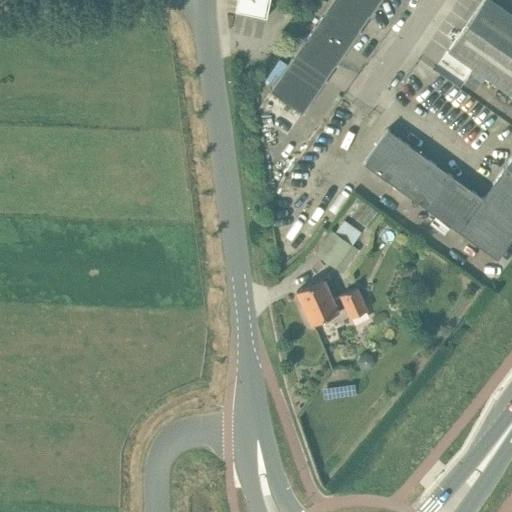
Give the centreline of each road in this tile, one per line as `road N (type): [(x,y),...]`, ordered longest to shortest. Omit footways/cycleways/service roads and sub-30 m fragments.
road 1 (unclassified): [(251,418),(206,0)]
road 2 (unclassified): [(251,418),(176,436),(160,454),(156,511)]
road 3 (residential): [(360,106),(432,0)]
road 4 (primary): [(511,422),(427,511)]
